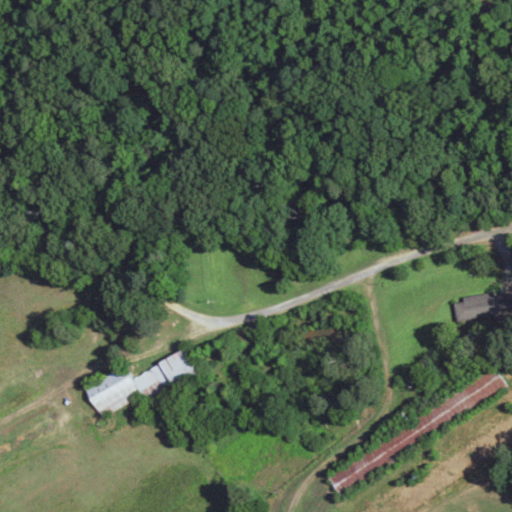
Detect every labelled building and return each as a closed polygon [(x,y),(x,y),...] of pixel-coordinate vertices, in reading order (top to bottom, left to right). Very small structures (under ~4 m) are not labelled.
[(210,250),(210,288),(223,288),(223,250),(210,250)] [(511,292),(453,301),(457,325),(511,317),(511,292)] [(141,398),(144,405),(199,379),(185,350),(128,378),(123,369),(83,388),(98,419),(141,398)] [(323,475),(337,496),(507,391),(494,370),(323,475)] [(407,511),(511,447),(511,417),(397,488),(405,500),(390,509),(391,511),(407,511)]
